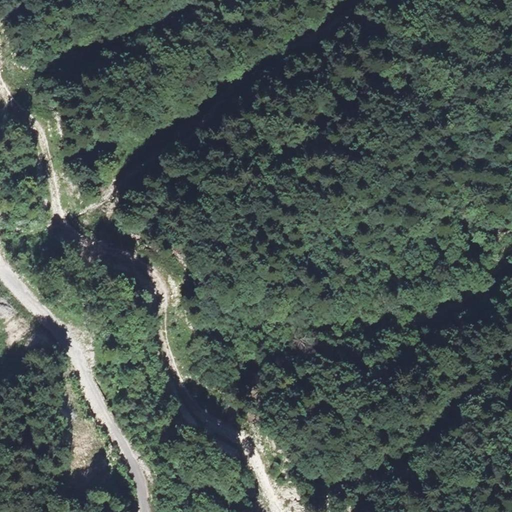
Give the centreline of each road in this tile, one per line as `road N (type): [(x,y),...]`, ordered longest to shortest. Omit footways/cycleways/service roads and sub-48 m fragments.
road 1 (track): [(0,86),(45,140),(64,230),(152,272),(164,291),(164,340),(201,416),(244,442),(280,511)]
road 2 (unclassified): [(142,511),(81,363),(0,260)]
